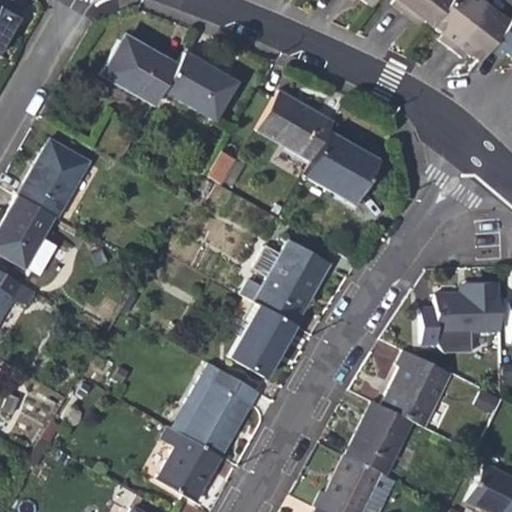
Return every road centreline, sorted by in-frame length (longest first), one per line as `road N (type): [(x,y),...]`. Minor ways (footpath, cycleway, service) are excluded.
road 1 (residential): [(245,511),(472,147)]
road 2 (residential): [(205,0),(360,65),(472,147)]
road 3 (residential): [(0,136),(78,0)]
